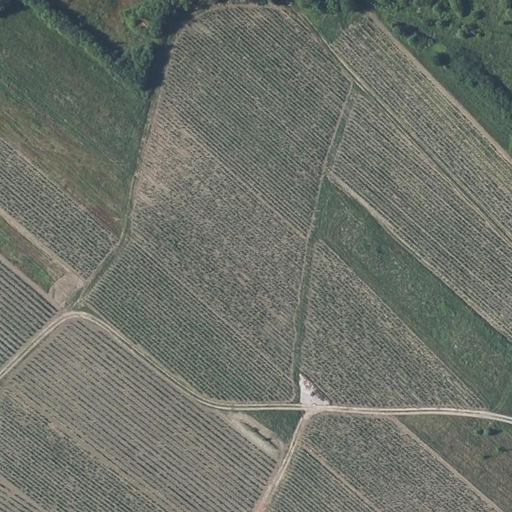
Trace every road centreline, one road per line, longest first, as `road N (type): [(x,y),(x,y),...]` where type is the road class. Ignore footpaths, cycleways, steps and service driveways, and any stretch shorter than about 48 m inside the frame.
road 1 (track): [(81,318),(82,296),(121,246),(176,25),(240,4),(288,9),(511,246)]
road 2 (track): [(314,410),(229,412),(201,402),(81,318),(61,323),(0,381)]
road 3 (track): [(511,421),(314,410)]
